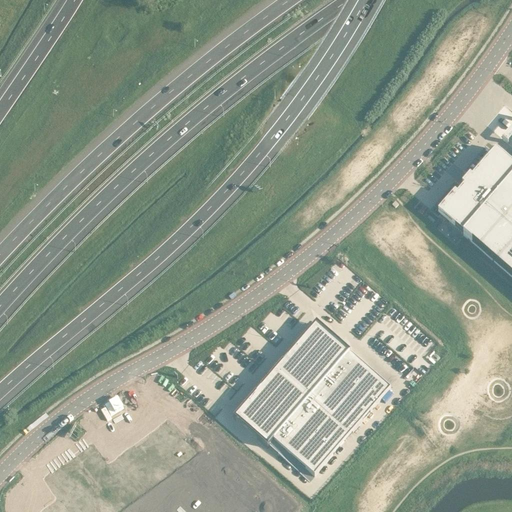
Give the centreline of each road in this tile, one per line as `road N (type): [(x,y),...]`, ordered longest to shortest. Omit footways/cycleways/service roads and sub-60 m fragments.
road 1 (unclassified): [(0,473),(78,403),(233,310),(333,233),(422,146),(511,29)]
road 2 (motorway): [(0,389),(230,185),(284,122),(365,0)]
road 3 (motorway): [(0,304),(213,98),(346,0)]
road 4 (motorway): [(288,0),(147,109),(0,253)]
road 5 (motorway): [(73,0),(0,110)]
